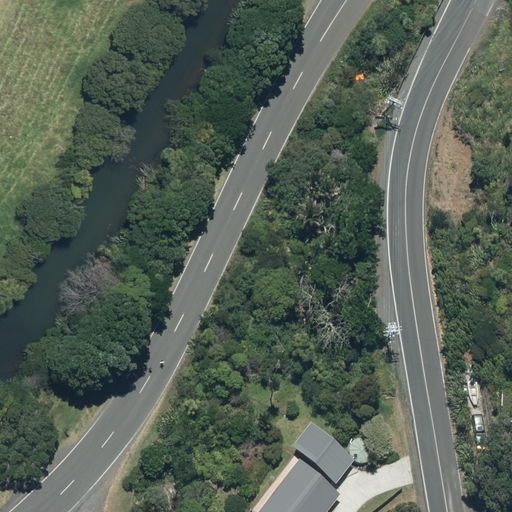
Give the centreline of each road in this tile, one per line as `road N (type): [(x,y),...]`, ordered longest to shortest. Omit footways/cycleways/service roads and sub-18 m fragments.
road 1 (residential): [(41,511),(144,387),(346,0)]
road 2 (secondary): [(481,0),(420,119),(404,177),(407,287),(449,511)]
